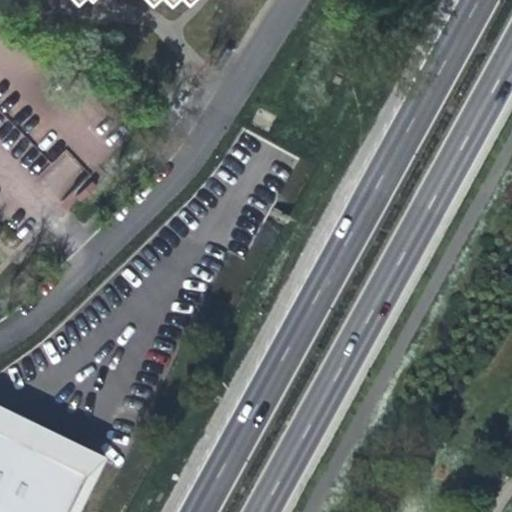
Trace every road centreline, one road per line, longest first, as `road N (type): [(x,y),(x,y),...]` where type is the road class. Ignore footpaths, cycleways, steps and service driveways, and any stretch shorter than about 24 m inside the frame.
road 1 (primary): [(478,0),(196,511)]
road 2 (primary): [(254,511),(511,44)]
road 3 (residential): [(292,0),(172,179),(98,259),(0,337)]
